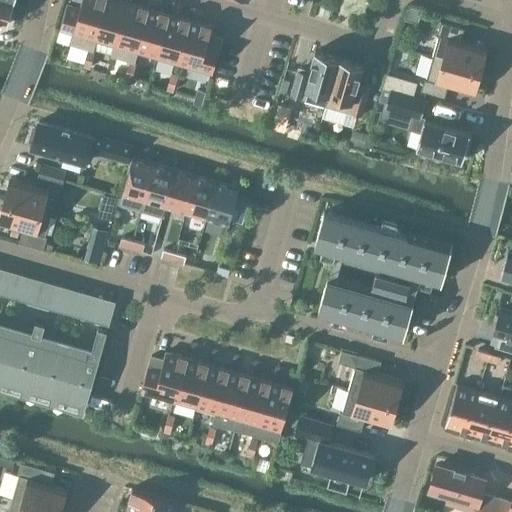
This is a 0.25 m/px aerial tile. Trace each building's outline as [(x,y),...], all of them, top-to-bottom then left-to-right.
[(0,0),(0,22),(8,24),(15,0),(14,0),(0,0)] [(90,49),(93,39),(103,0),(82,0),(81,7),(72,5),(68,3),(60,29),(73,33),(70,43),(90,49)] [(112,55),(127,0),(125,0),(103,0),(93,39),(110,44),(107,54),(112,55)] [(134,62),(137,51),(150,7),(127,0),(112,55),(134,62)] [(156,57),(169,12),(150,7),(137,51),(156,57)] [(406,9),(403,19),(417,23),(421,10),(410,7),(406,9)] [(178,63),(191,19),(169,12),(156,57),(178,63)] [(191,19),(178,63),(213,73),(220,47),(207,44),(212,27),(212,28),(213,25),(191,19)] [(433,57),(480,70),(486,48),(462,41),(465,29),(441,22),(437,34),(439,35),(433,57)] [(86,58),(93,60),(95,52),(89,50),(86,58)] [(326,106),(340,58),(316,51),(309,74),(297,71),(290,95),(326,106)] [(473,94),(480,70),(433,57),(426,80),(424,79),(421,92),(445,99),(449,86),(473,94)] [(93,60),(86,58),(84,66),(90,68),(93,60)] [(340,58),(326,106),(362,116),(369,92),(357,88),(364,65),(340,58)] [(128,69),(134,71),(136,63),(130,61),(128,69)] [(134,71),(128,69),(125,78),(131,80),(134,71)] [(170,81),(176,83),(178,75),(172,73),(170,81)] [(387,74),(383,88),(393,90),(396,77),(387,74)] [(282,78),(279,91),(285,93),(288,80),(282,78)] [(176,83),(170,81),(167,89),(173,91),(176,83)] [(462,161),(470,133),(420,119),(425,100),(391,90),(386,109),(413,117),(409,129),(421,132),(416,148),(462,161)] [(269,129),(281,132),(285,117),(274,113),(273,115),(272,119),(269,129)] [(105,138),(39,121),(37,128),(34,128),(31,140),(34,141),(32,148),(86,162),(89,148),(101,151),(100,153),(128,160),(132,141),(109,136),(105,138)] [(359,132),(356,144),(364,146),(367,134),(359,132)] [(139,209),(152,162),(133,156),(120,203),(139,209)] [(159,215),(173,168),(152,162),(139,209),(159,215)] [(42,163),(39,173),(51,176),(54,167),(42,163)] [(183,211),(194,174),(173,168),(159,215),(163,216),(166,206),(183,211)] [(11,178),(4,200),(51,214),(58,192),(60,192),(63,180),(51,176),(39,173),(36,185),(11,178)] [(204,217),(215,180),(194,174),(183,211),(204,217)] [(243,222),(250,196),(237,193),(239,187),(215,180),(204,217),(228,224),(230,219),(243,222)] [(45,237),(51,214),(4,200),(0,214),(0,223),(23,231),(19,242),(43,249),(47,237),(45,237)] [(441,280),(450,248),(325,211),(316,244),(441,280)] [(131,248),(134,240),(122,237),(120,244),(131,248)] [(134,240),(131,248),(143,251),(145,243),(134,240)] [(173,260),(175,252),(164,249),(161,256),(173,260)] [(511,278),(511,249),(508,249),(501,275),(511,278)] [(175,252),(173,260),(184,263),(186,255),(175,252)] [(228,275),(230,268),(219,265),(216,272),(228,275)] [(376,271),(373,283),(406,292),(409,280),(376,271)] [(404,333),(413,302),(328,277),(319,309),(404,333)] [(97,295),(90,318),(109,324),(116,301),(97,295)] [(511,339),(511,310),(502,307),(494,334),(511,339)] [(31,330),(0,321),(0,381),(85,406),(107,331),(98,328),(92,348),(41,333),(44,322),(34,319),(31,330)] [(487,360),(490,352),(478,349),(476,356),(487,360)] [(175,402),(188,357),(163,350),(158,368),(149,365),(141,392),(175,402)] [(403,381),(378,373),(381,361),(342,350),(338,362),(355,367),(349,390),(396,403),(403,381)] [(490,352),(487,360),(499,363),(501,356),(490,352)] [(188,357),(175,402),(196,408),(209,363),(188,357)] [(217,413),(229,369),(209,363),(196,408),(217,413)] [(235,429),(250,375),(229,369),(217,413),(214,423),(235,429)] [(256,435),(271,381),(250,375),(235,429),(256,435)] [(271,381),(256,435),(278,441),(293,388),(271,381)] [(467,431),(479,390),(458,385),(459,384),(457,383),(445,426),(446,427),(447,425),(467,431)] [(390,426),(396,403),(349,390),(342,412),(340,412),(337,424),(361,431),(365,419),(390,426)] [(479,390),(467,431),(488,437),(499,396),(479,390)] [(511,399),(499,396),(488,437),(508,443),(511,430),(511,399)] [(166,422),(173,424),(175,416),(169,415),(166,422)] [(301,416),(296,434),(308,437),(306,444),(300,463),(312,466),(366,482),(374,455),(327,442),(332,425),(301,416)] [(173,424),(166,422),(164,430),(170,432),(173,424)] [(208,434),(214,436),(216,428),(210,426),(208,434)] [(214,436),(208,434),(205,442),(212,444),(214,436)] [(249,446),(256,448),(258,440),(252,438),(249,446)] [(256,448),(249,446),(247,454),(253,456),(256,448)] [(0,455),(0,463),(11,467),(14,459),(0,455)] [(13,498),(60,511),(67,489),(42,482),(45,470),(21,463),(18,475),(19,475),(13,498)] [(492,511),(497,497),(481,493),(486,478),(465,472),(464,474),(436,466),(429,490),(476,504),(474,511),(492,511)] [(127,511),(130,511),(174,511),(177,502),(133,489),(127,511)] [(511,511),(511,501),(497,497),(492,511),(511,511)] [(59,511),(60,511),(13,498),(8,511),(59,511)]
